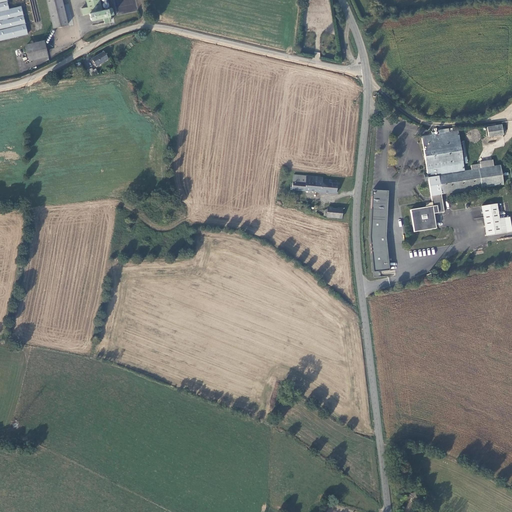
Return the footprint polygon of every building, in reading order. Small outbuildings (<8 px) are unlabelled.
[(0,0),(0,40),(26,34),(20,6),(9,9),(6,0),(0,0)] [(68,25),(62,0),(46,0),(53,28),(68,25)] [(98,0),(84,0),(86,8),(81,9),(82,16),(88,14),(90,20),(101,17),(103,23),(110,21),(108,16),(112,15),(110,9),(101,11),(98,0)] [(44,40),(25,45),(28,61),(48,57),(44,40)] [(104,52),(92,59),(96,65),(108,59),(104,52)] [(502,125),(487,127),(488,136),(503,135),(502,125)] [(428,187),(430,202),(424,203),(425,208),(410,210),(413,233),(435,230),(433,215),(443,214),(440,195),(502,187),(499,169),(493,170),(492,163),(479,165),(479,167),(470,169),(470,173),(463,174),(457,133),(444,135),(444,131),(434,132),(435,136),(429,137),(429,134),(426,134),(427,137),(421,137),(426,173),(427,177),(427,181),(428,187)] [(322,178),(294,175),(292,189),(336,194),(337,184),(330,183),(331,180),(322,179),(322,178)] [(389,191),(373,190),(370,238),(374,272),(378,272),(390,270),(386,237),(389,191)] [(500,219),(498,203),(482,206),(486,236),(511,232),(511,225),(510,217),(500,219)] [(327,208),(326,213),(326,216),(341,218),(342,210),(327,208)]
